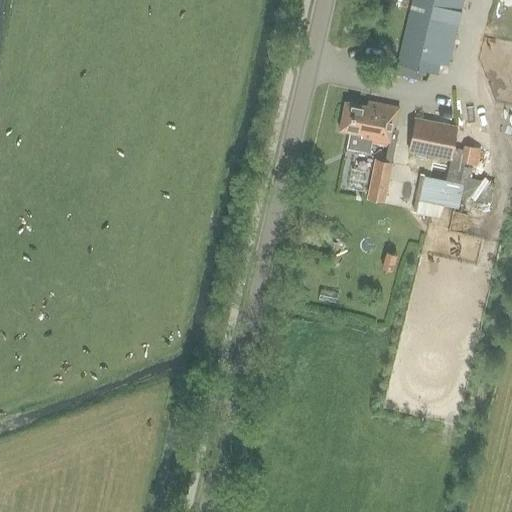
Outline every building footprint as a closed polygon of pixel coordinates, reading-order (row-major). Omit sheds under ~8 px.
[(464,0),(412,0),(398,65),(438,74),(440,64),(449,66),(464,0)] [(399,108),(369,100),(368,104),(367,104),(367,107),(345,102),(339,131),(361,135),(361,139),(371,141),(370,142),(392,147),(395,129),(399,108)] [(415,119),(409,151),(436,157),(451,160),(465,163),(477,165),(481,149),(464,145),(463,148),(454,146),(458,127),(415,119)] [(424,157),(413,211),(437,215),(444,181),(462,185),(466,166),(424,157)] [(384,201),(392,163),(376,160),(368,198),(384,201)] [(388,266),(400,269),(404,252),(393,249),(388,266)]
